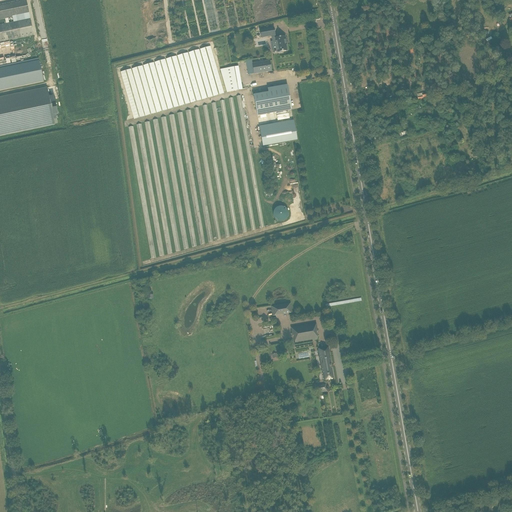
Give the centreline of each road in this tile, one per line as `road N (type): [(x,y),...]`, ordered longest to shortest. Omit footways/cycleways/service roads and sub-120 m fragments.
road 1 (secondary): [(417,511),(329,0)]
road 2 (track): [(19,511),(0,367)]
